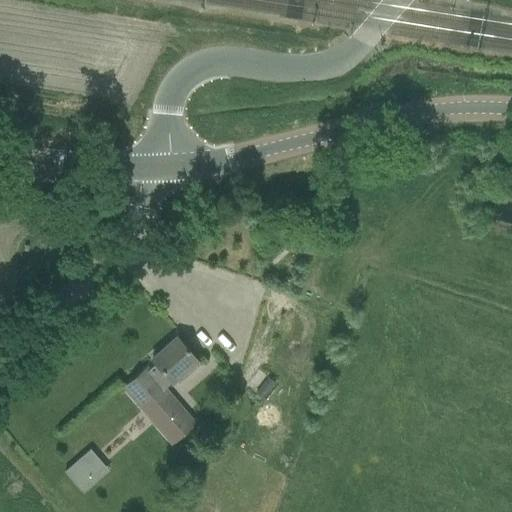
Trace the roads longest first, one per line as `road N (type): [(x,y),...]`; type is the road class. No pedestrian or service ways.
road 1 (tertiary): [(511,108),(433,109),(237,155),(156,165)]
road 2 (unclassified): [(156,165),(165,109),(184,78),(228,62),(334,63),(400,0)]
road 3 (unclassified): [(0,349),(122,243),(138,223),(156,165)]
road 4 (tertiary): [(156,165),(97,166),(0,151)]
